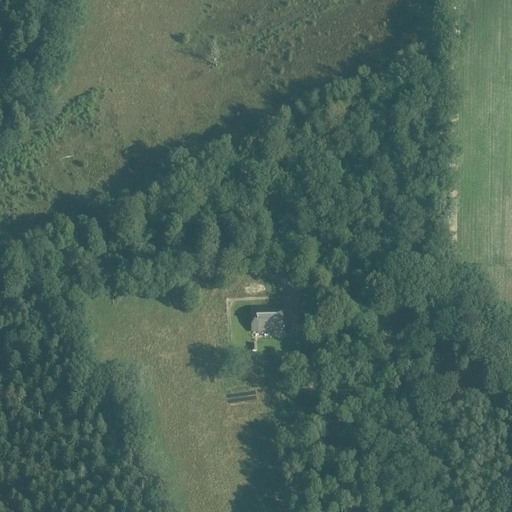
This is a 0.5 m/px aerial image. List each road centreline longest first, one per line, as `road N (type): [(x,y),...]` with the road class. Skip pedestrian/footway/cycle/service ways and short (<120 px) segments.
road 1 (track): [(0,314),(77,269),(146,249),(330,288),(458,294)]
road 2 (track): [(458,0),(458,294)]
